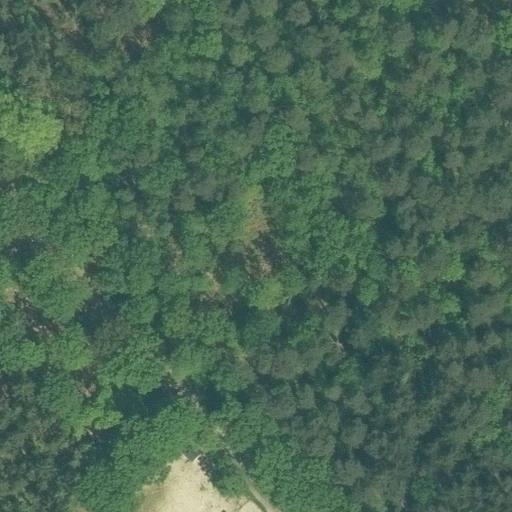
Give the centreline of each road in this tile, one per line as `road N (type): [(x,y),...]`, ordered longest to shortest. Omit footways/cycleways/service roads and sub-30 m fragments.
road 1 (track): [(0,200),(286,511)]
road 2 (track): [(169,0),(0,217)]
